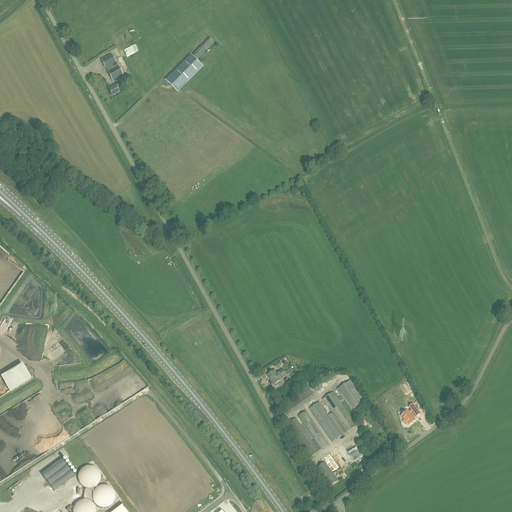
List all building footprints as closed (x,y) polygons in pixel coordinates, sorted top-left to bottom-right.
[(204,66),(191,53),(164,78),(177,91),(204,66)] [(116,63),(111,54),(101,60),(105,69),(116,63)] [(112,81),(123,75),(116,63),(105,69),(112,81)] [(112,96),(121,91),(117,84),(112,86),(113,87),(108,90),(112,96)] [(8,260),(0,270),(0,305),(24,271),(8,260)] [(276,369),(283,365),(282,364),(284,364),(282,361),(280,362),(280,361),(274,366),(276,369)] [(33,379),(24,362),(2,374),(11,391),(33,379)] [(272,382),(285,373),(283,369),(277,373),(275,370),(267,375),(272,382)] [(287,375),(285,373),(272,382),(274,385),(281,380),(281,379),(287,375)] [(365,401),(351,380),(337,389),(351,410),(365,401)] [(308,385),(300,391),(294,395),(296,398),(286,404),(283,406),(288,415),(315,397),(308,385)] [(323,399),(333,413),(346,433),(356,426),(333,392),(323,399)] [(319,402),(310,408),(333,442),(342,436),(328,416),(319,402)] [(408,411),(401,416),(404,421),(403,421),(407,425),(408,425),(408,426),(416,420),(414,418),(416,416),(417,417),(421,413),(413,404),(409,407),(411,410),(409,411),(408,411)] [(333,413),(328,416),(342,436),(346,433),(333,413)] [(356,447),(348,453),(354,462),(362,456),(356,447)] [(325,463),(317,468),(329,487),(338,481),(334,476),(325,463)]
